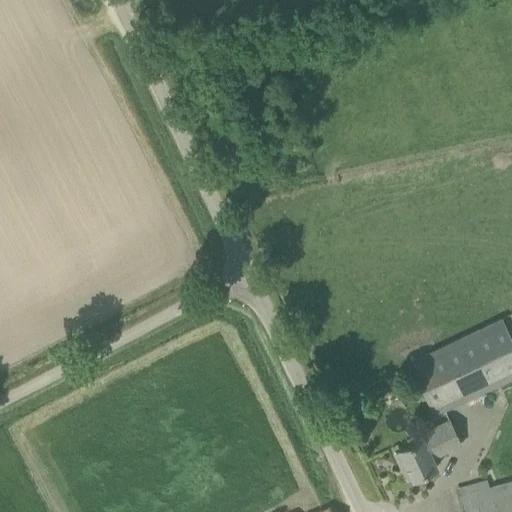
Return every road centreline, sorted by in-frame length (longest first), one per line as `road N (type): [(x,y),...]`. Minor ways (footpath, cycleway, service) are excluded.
road 1 (unclassified): [(247,273),(114,0)]
road 2 (unclassified): [(0,401),(247,273)]
road 3 (unclassified): [(362,511),(247,273)]
